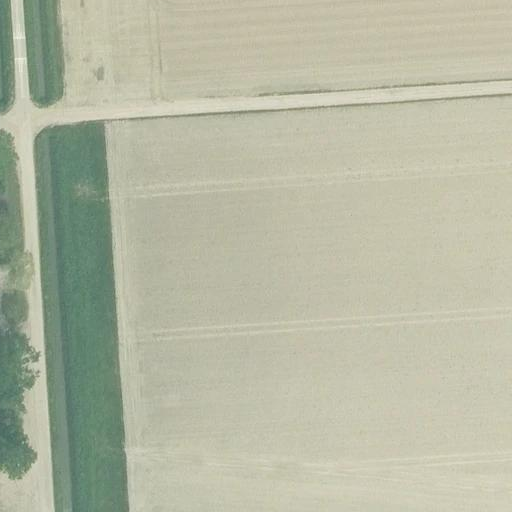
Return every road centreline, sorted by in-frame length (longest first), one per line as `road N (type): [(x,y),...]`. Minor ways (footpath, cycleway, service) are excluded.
road 1 (unclassified): [(19,121),(511,88)]
road 2 (unclassified): [(46,511),(19,121)]
road 3 (unclassified): [(19,121),(14,0)]
